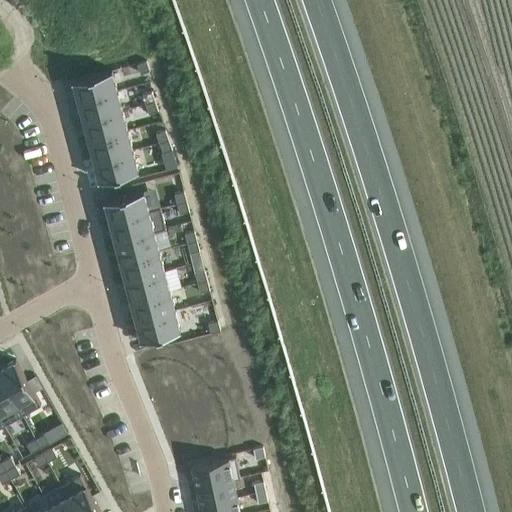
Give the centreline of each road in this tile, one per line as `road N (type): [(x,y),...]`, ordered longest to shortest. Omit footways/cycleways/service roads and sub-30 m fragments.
road 1 (motorway): [(472,511),(412,285),(320,0)]
road 2 (motorway): [(253,0),(405,511)]
road 3 (residential): [(6,62),(35,95),(92,284)]
road 4 (residential): [(92,284),(163,511)]
